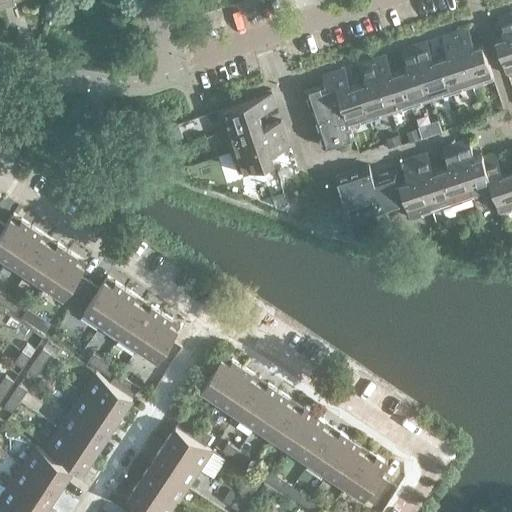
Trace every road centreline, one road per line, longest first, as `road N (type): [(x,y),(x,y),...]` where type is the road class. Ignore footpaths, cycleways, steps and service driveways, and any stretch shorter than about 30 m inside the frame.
road 1 (residential): [(511,114),(340,171),(308,155),(267,38)]
road 2 (residential): [(402,511),(422,471),(409,456),(211,324)]
road 3 (residential): [(211,324),(0,183)]
road 4 (residential): [(85,511),(211,324)]
